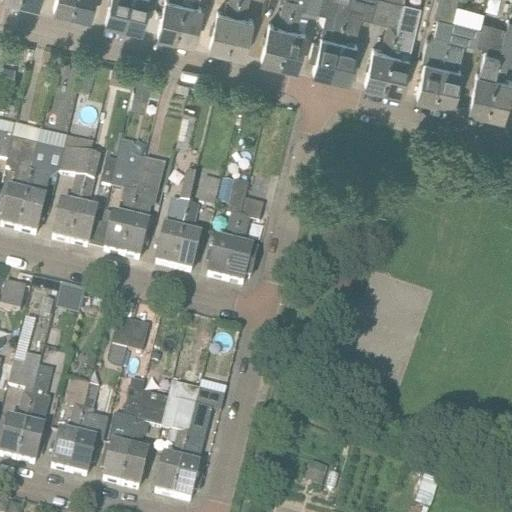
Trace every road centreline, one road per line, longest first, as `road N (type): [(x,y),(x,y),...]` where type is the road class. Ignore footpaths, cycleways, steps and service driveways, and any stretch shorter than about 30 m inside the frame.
road 1 (residential): [(310,99),(0,19)]
road 2 (residential): [(261,309),(0,250)]
road 3 (residential): [(261,309),(310,99)]
road 4 (residential): [(215,511),(261,309)]
road 5 (residential): [(511,141),(310,99)]
road 6 (residential): [(129,511),(0,480)]
